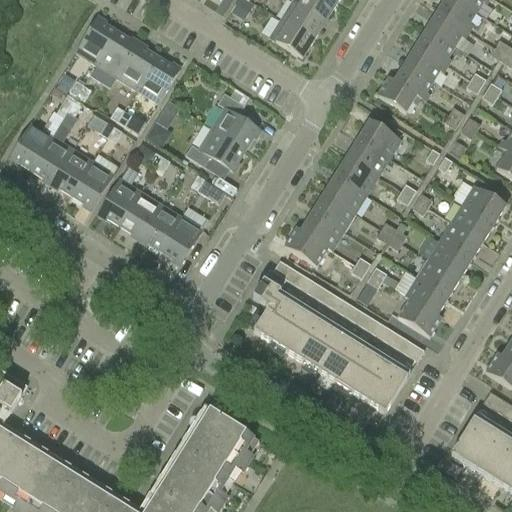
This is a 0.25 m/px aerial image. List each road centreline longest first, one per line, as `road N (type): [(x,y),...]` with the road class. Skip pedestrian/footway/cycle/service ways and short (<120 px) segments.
road 1 (residential): [(60,331),(172,405),(131,469),(48,417),(38,385),(0,360)]
road 2 (residential): [(382,477),(202,362),(188,343),(189,320)]
road 3 (residential): [(189,320),(318,103)]
road 4 (residential): [(382,477),(511,272)]
road 5 (residential): [(318,103),(156,0)]
road 6 (residential): [(318,103),(385,0)]
